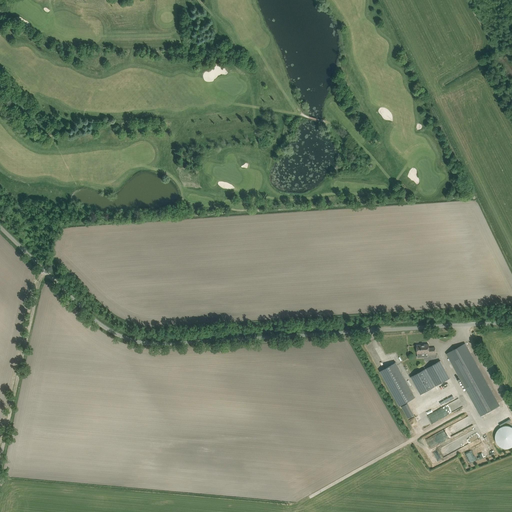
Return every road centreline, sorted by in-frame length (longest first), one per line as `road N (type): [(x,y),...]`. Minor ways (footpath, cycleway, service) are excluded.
road 1 (unclassified): [(44,271),(107,329),(150,344),(511,321)]
road 2 (track): [(293,507),(470,407)]
road 3 (track): [(0,459),(44,271)]
